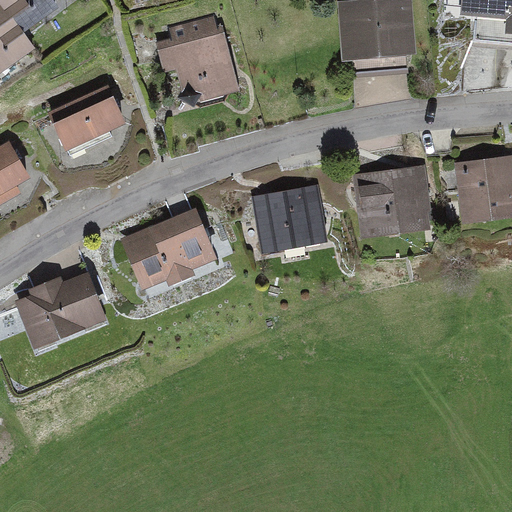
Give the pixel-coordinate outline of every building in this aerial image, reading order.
[(0,0),(0,1),(0,70),(32,49),(19,31),(54,7),(48,0),(0,0)] [(511,0),(464,0),(463,20),(511,24),(511,0)] [(424,64),(419,4),(342,10),(347,71),(424,64)] [(217,21),(170,33),(174,48),(161,51),(172,85),(184,82),(188,97),(207,99),(211,109),(246,102),(228,38),(224,37),(217,21)] [(122,128),(102,87),(44,115),(64,156),(122,128)] [(0,204),(37,182),(13,144),(0,151),(0,204)] [(511,156),(456,165),(465,228),(496,223),(511,220),(511,156)] [(430,167),(355,175),(363,243),(437,235),(430,167)] [(318,185),(251,199),(264,258),(331,244),(318,185)] [(197,210),(121,240),(143,295),(168,285),(171,291),(198,281),(195,274),(219,265),(197,210)] [(31,297),(16,303),(35,353),(109,325),(98,297),(89,274),(64,283),(62,278),(29,291),(31,297)]
